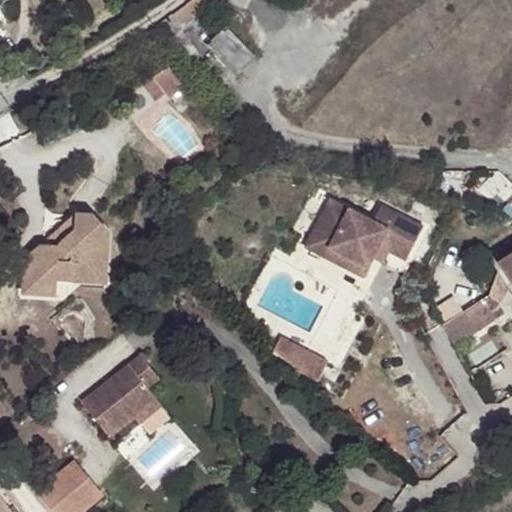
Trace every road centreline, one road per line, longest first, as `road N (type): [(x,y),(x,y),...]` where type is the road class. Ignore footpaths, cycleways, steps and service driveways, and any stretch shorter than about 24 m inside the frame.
road 1 (unknown): [(511,171),(484,159),(323,140),(297,131),(251,83)]
road 2 (residential): [(176,0),(88,57),(0,99)]
